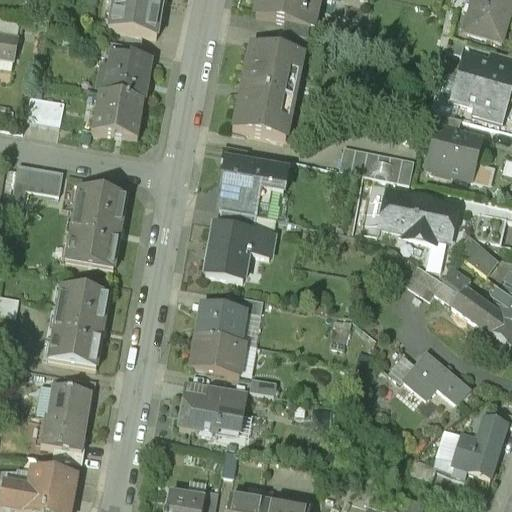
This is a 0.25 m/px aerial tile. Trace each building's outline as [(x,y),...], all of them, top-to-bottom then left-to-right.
[(114,0),(108,33),(153,41),(160,0),(114,0)] [(259,0),(255,19),(285,25),(307,30),(309,31),(315,3),(302,0),(259,0)] [(511,0),(472,0),(462,33),(501,45),(511,6),(511,0)] [(0,40),(17,44),(20,28),(0,24),(0,40)] [(285,25),(282,37),(304,42),(307,30),(285,25)] [(281,37),(277,55),(302,60),(306,42),(304,42),(282,37),(281,37)] [(0,40),(0,64),(13,67),(17,44),(0,40)] [(133,51),(105,47),(103,61),(111,63),(112,60),(131,63),(133,51)] [(250,49),(241,93),(293,103),(302,60),(277,55),(250,49)] [(511,60),(491,54),(487,66),(511,73),(511,60)] [(511,73),(487,66),(465,59),(452,103),(475,110),(502,118),(511,82),(511,73)] [(101,74),(97,99),(99,99),(142,106),(148,66),(131,63),(112,60),(111,63),(109,76),(101,74)] [(293,103),(241,93),(232,133),(285,144),(293,103)] [(142,106),(99,99),(92,138),(135,146),(142,106)] [(30,103),(25,127),(58,133),(63,109),(30,103)] [(502,118),(475,110),(472,121),(498,129),(502,118)] [(437,130),(457,136),(460,122),(429,115),(425,129),(436,132),(437,130)] [(457,136),(437,130),(436,132),(430,155),(437,157),(433,175),(432,177),(449,181),(450,179),(470,184),(481,142),(457,136)] [(345,150),(340,174),(408,188),(413,164),(345,150)] [(247,155),(223,151),(221,164),(227,165),(245,168),(247,155)] [(437,157),(430,155),(426,173),(433,175),(437,157)] [(245,168),(227,165),(224,180),(221,180),(218,198),(221,198),(221,197),(234,200),(233,204),(256,208),(268,210),(270,195),(282,197),(286,175),(245,168)] [(17,170),(13,194),(59,202),(63,178),(17,170)] [(78,193),(65,267),(113,275),(126,201),(78,193)] [(455,209),(388,195),(380,231),(408,237),(407,242),(430,247),(432,241),(447,244),(455,209)] [(0,223),(7,225),(11,200),(0,197),(0,223)] [(221,197),(221,198),(218,214),(221,214),(254,220),(256,208),(233,204),(234,200),(221,197)] [(477,213),(472,238),(500,244),(506,219),(477,213)] [(221,214),(218,229),(254,235),(256,220),(254,220),(221,214)] [(214,228),(205,281),(243,287),(247,260),(269,264),(273,238),(254,235),(218,229),(214,228)] [(457,252),(460,254),(461,260),(484,278),(496,263),(467,240),(457,252)] [(449,308),(458,295),(446,286),(444,287),(441,285),(417,270),(405,288),(429,305),(434,298),(449,308)] [(462,291),(468,287),(450,272),(441,285),(444,287),(446,286),(458,295),(462,291)] [(511,274),(500,291),(511,299),(511,274)] [(61,291),(48,367),(95,375),(109,299),(61,291)] [(458,295),(449,308),(487,336),(483,342),(504,356),(511,345),(511,331),(502,324),(504,321),(488,309),(462,291),(458,295)] [(511,299),(500,291),(488,309),(504,321),(502,324),(511,331),(511,299)] [(403,296),(396,304),(401,309),(408,300),(403,296)] [(245,316),(245,317),(261,320),(263,306),(227,300),(225,312),(245,316)] [(0,301),(0,324),(13,327),(17,305),(0,301)] [(195,340),(235,347),(238,330),(243,331),(245,317),(245,316),(225,312),(200,308),(195,340)] [(0,369),(6,371),(13,327),(0,324),(0,369)] [(195,340),(189,374),(238,382),(244,348),(235,347),(195,340)] [(424,357),(403,383),(426,402),(435,391),(456,407),(467,392),(424,357)] [(60,392),(90,398),(92,386),(63,380),(60,392)] [(252,384),(250,396),(274,400),(276,388),(252,384)] [(209,400),(245,406),(247,396),(211,389),(209,400)] [(51,391),(45,420),(85,428),(87,413),(83,412),(85,399),(89,400),(90,398),(60,392),(51,391)] [(185,396),(178,432),(196,435),(199,439),(211,441),(217,437),(218,431),(240,435),(245,406),(209,400),(185,396)] [(467,473),(490,480),(506,425),(483,418),(476,442),(460,437),(451,468),(467,472),(467,473)] [(43,420),(38,450),(51,453),(79,458),(80,454),(78,454),(80,443),(82,443),(85,428),(45,420),(43,420)] [(79,458),(51,453),(49,463),(77,468),(79,458)] [(237,457),(225,455),(220,479),(233,481),(237,457)] [(415,460),(397,483),(430,491),(436,469),(415,460)] [(79,469),(77,468),(49,463),(46,463),(44,476),(75,481),(77,481),(79,469)] [(2,487),(0,499),(0,511),(5,511),(44,511),(45,508),(63,511),(65,499),(72,500),(75,481),(44,476),(30,473),(27,492),(2,487)] [(186,482),(185,494),(203,495),(204,484),(186,482)] [(377,511),(421,511),(423,508),(425,509),(426,506),(383,493),(368,509),(377,511)] [(204,494),(202,506),(201,511),(214,511),(218,496),(204,494)] [(299,511),(230,499),(228,511),(299,511)] [(201,511),(202,506),(183,503),(182,506),(167,503),(165,511),(201,511)]
